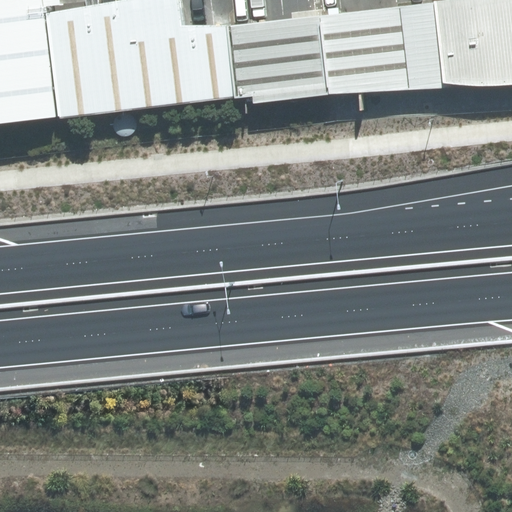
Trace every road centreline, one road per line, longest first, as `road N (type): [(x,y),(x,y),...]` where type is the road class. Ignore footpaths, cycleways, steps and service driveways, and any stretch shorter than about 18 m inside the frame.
road 1 (motorway): [(0,268),(511,221)]
road 2 (motorway): [(511,296),(0,340)]
